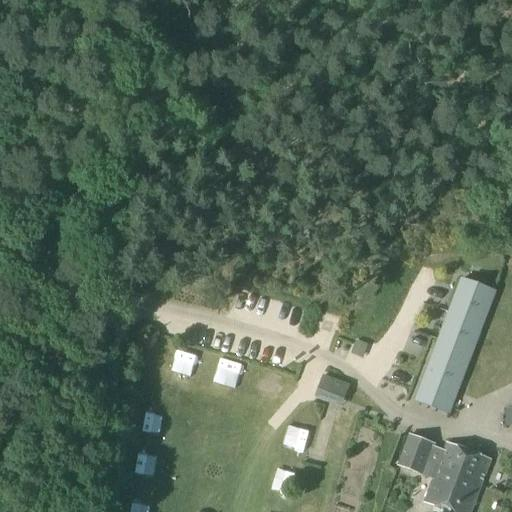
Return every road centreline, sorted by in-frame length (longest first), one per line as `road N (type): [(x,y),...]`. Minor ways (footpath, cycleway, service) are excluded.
road 1 (track): [(165,0),(88,511)]
road 2 (unclassified): [(121,299),(0,255)]
